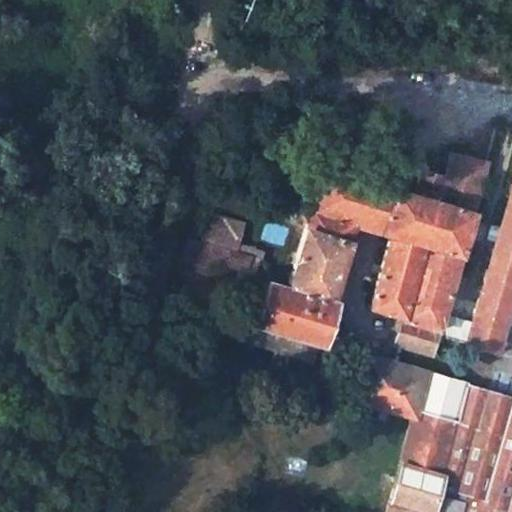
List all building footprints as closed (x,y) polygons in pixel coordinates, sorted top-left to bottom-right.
[(478,190),(486,161),(449,151),(442,176),(418,169),(410,192),(320,167),(307,211),(352,224),(351,227),(389,238),(458,257),(471,214),(434,203),(442,180),(478,190)] [(471,214),(478,190),(442,180),(434,203),(471,214)] [(511,180),(465,342),(497,352),(511,299),(511,180)] [(307,211),(286,288),(270,283),(257,324),(317,341),(351,227),(352,224),(307,211)] [(203,224),(198,240),(186,236),(177,267),(205,276),(209,261),(243,272),(248,255),(233,250),(237,234),(203,224)] [(431,354),(458,257),(389,238),(369,308),(404,319),(396,344),(431,354)] [(511,511),(511,396),(392,363),(367,357),(356,399),(410,415),(384,511),(511,511)]
